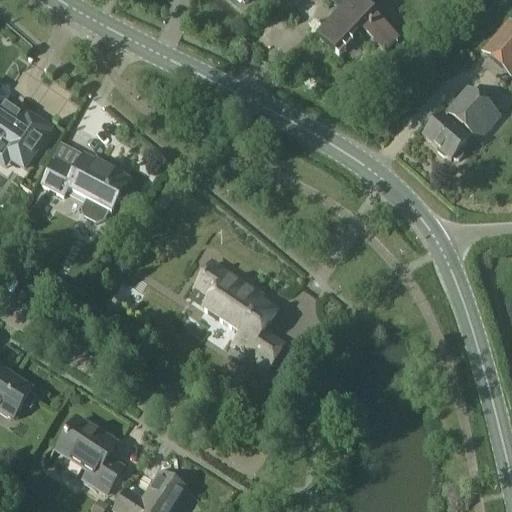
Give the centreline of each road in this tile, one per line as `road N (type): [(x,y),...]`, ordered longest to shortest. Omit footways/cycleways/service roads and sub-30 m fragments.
road 1 (tertiary): [(439,249),(400,197),(334,146),(59,0)]
road 2 (residential): [(0,309),(257,468)]
road 3 (tertiary): [(511,474),(439,249)]
